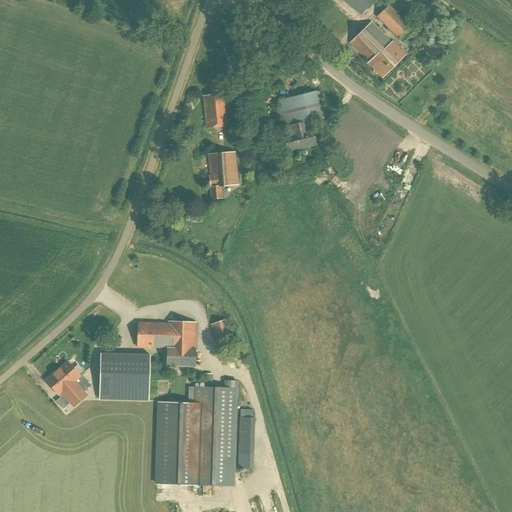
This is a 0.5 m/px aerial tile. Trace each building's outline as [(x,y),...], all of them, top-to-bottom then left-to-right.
[(341,0),(361,16),(373,0),(341,0)] [(397,39),(410,26),(389,5),(376,17),(397,39)] [(390,41),(371,22),(349,44),(368,63),(367,64),(382,78),(405,55),(391,41),(390,41)] [(206,129),(229,126),(225,93),(202,96),(206,129)] [(284,127),(287,137),(283,137),(287,152),(317,146),(313,130),(314,130),(313,128),(312,128),(311,121),(325,118),(319,93),(276,102),(282,128),(284,127)] [(337,177),(348,167),(334,150),(322,160),(337,177)] [(211,200),(223,199),(221,187),(238,185),(235,152),(208,155),(210,175),(209,175),(210,187),(209,187),(211,200)] [(217,347),(234,341),(227,319),(210,325),(217,347)] [(167,323),(138,322),(136,348),(166,349),(166,366),(195,367),(195,349),(196,323),(167,322),(167,323)] [(105,400),(143,401),(149,401),(150,354),(100,353),(99,399),(105,400)] [(57,394),(60,391),(74,407),(87,396),(74,380),(80,375),(68,361),(46,380),(57,394)] [(212,385),(213,375),(205,375),(204,385),(207,385),(212,385)] [(234,459),(237,388),(188,387),(188,403),(157,402),(155,484),(233,486),(234,459)]
